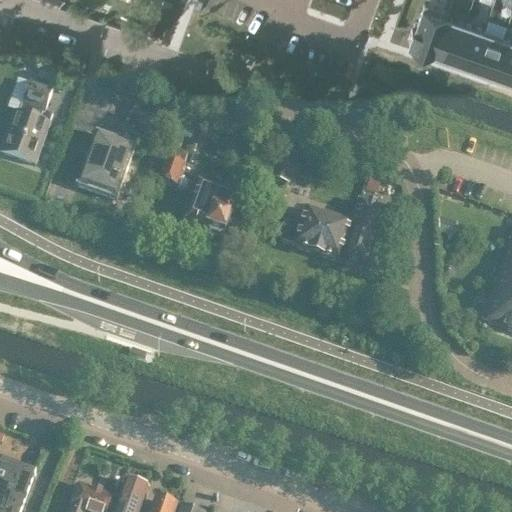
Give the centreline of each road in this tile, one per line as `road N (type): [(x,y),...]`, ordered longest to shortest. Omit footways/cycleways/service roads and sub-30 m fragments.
road 1 (residential): [(511,383),(465,364),(431,331),(417,176),(396,142),(0,0)]
road 2 (primary): [(511,436),(32,267),(0,248)]
road 3 (primary): [(0,276),(511,452)]
road 4 (tertiary): [(371,511),(0,383)]
road 5 (residential): [(262,0),(341,39),(354,34),(367,0)]
